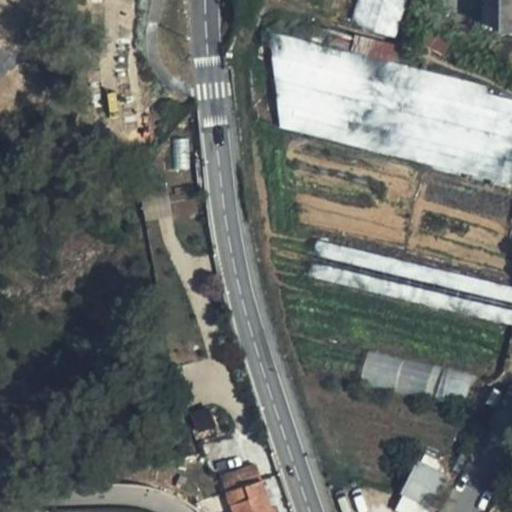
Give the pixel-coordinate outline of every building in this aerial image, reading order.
[(269,0),(270,0),(399,42),(411,0),(269,0)] [(511,0),(486,0),(486,31),(511,31),(511,0)] [(489,90),(270,39),(289,132),(511,189),(511,100),(488,95),(489,90)] [(330,337),(505,379),(511,358),(511,284),(310,235),(330,337)] [(403,384),(403,389),(430,390),(430,361),(370,360),(370,383),(403,384)] [(204,408),(188,414),(196,437),(213,431),(204,408)] [(430,511),(449,474),(417,460),(394,508),(402,511),(430,511)] [(273,511),(257,465),(222,477),(233,511),(273,511)]
